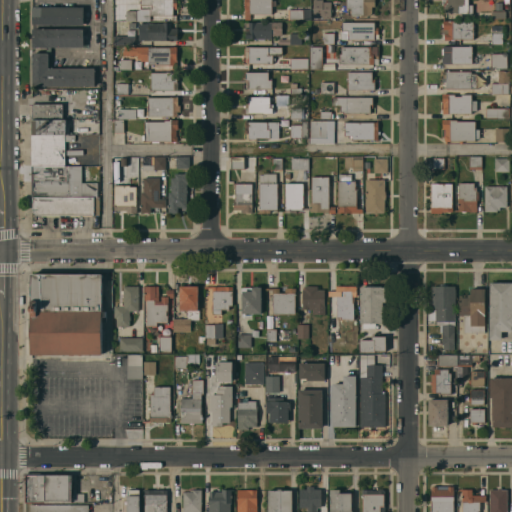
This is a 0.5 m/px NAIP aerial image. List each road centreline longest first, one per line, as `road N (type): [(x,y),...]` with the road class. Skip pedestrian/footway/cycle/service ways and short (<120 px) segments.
road 1 (tertiary): [(511,249),(0,253)]
road 2 (residential): [(409,0),(407,511)]
road 3 (residential): [(511,457),(0,457)]
road 4 (residential): [(214,0),(214,250)]
road 5 (primary): [(0,306),(1,511)]
road 6 (primary): [(2,0),(1,205)]
